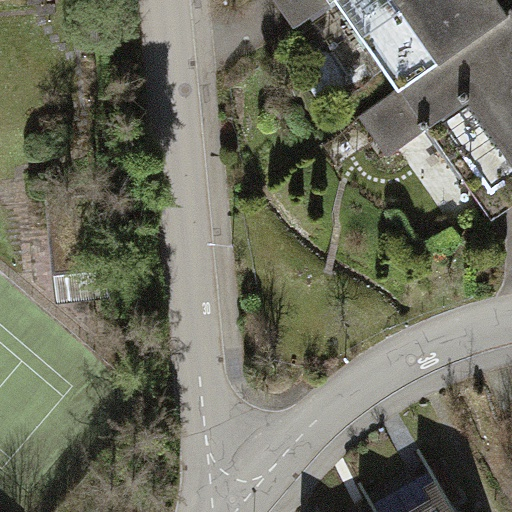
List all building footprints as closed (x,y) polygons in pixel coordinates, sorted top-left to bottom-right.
[(335,0),(398,89),(467,41),(438,0),(276,0),(295,27),(334,0),(335,0)] [(438,0),(467,41),(506,14),(496,0),(438,0)] [(506,14),(467,41),(511,105),(511,17),(509,12),(506,14)] [(398,89),(360,115),(388,156),(428,128),(492,220),(511,205),(511,105),(467,41),(398,89)] [(86,196),(47,199),(54,274),(92,271),(86,196)] [(408,511),(406,511),(456,511),(432,469),(396,489),(408,511)]
